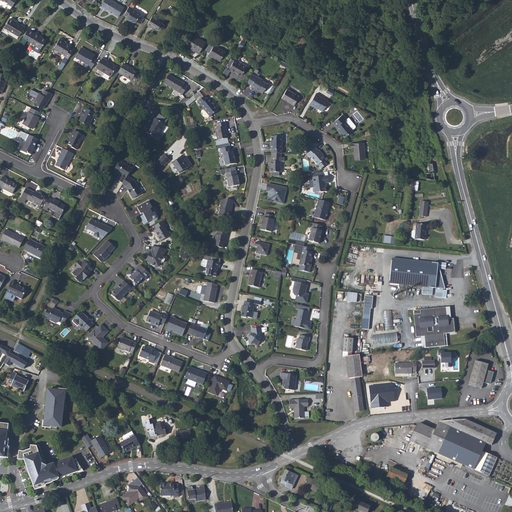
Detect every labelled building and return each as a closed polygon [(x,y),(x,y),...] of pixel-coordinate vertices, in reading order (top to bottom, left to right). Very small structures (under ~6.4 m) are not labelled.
[(126,5),(117,0),(104,0),(101,5),(106,8),(106,7),(120,14),(126,5)] [(143,11),(131,4),(126,13),(129,15),(128,16),(132,18),(134,18),(138,20),(139,19),(143,21),(146,16),(142,13),(143,11)] [(159,14),(155,12),(149,23),(152,25),(154,24),(156,25),(156,26),(159,28),(160,27),(163,28),(165,26),(166,24),(165,23),(163,22),(164,20),(158,16),(159,14)] [(17,22),(10,18),(5,28),(19,36),(26,26),(22,23),(22,24),(18,22),(17,22)] [(41,34),(37,31),(37,32),(29,27),(22,38),(41,49),(47,39),(40,35),(41,34)] [(207,41),(195,33),(188,44),(192,46),(193,46),(198,48),(197,50),(201,52),(207,41)] [(64,68),(75,49),(72,47),(73,45),(66,41),(66,40),(61,38),(56,47),(67,54),(60,66),(64,68)] [(227,50),(216,44),(215,45),(211,51),(210,53),(214,56),(215,55),(222,59),(227,50)] [(93,67),(99,58),(95,56),(97,54),(93,51),(92,52),(83,47),(77,55),(91,64),(90,65),(93,67)] [(109,59),(105,56),(99,67),(113,75),(114,74),(117,76),(120,71),(117,69),(118,67),(119,66),(109,60),(109,59)] [(241,59),(238,57),(232,66),(234,67),(233,70),(236,72),(237,71),(238,72),(239,71),(244,74),(249,65),(245,62),(245,63),(241,60),(241,59)] [(132,66),(126,62),(121,69),(120,71),(133,79),(132,81),(137,83),(142,74),(138,72),(139,70),(133,67),(132,66)] [(10,74),(0,69),(0,90),(3,92),(6,86),(5,86),(6,83),(7,83),(9,79),(8,78),(10,74)] [(185,82),(171,72),(165,81),(183,93),(188,85),(184,83),(185,82)] [(259,76),(254,73),(249,81),(254,84),(254,85),(261,90),(262,89),(266,91),(271,82),(265,79),(265,78),(260,75),(259,76)] [(302,94),(290,87),(285,96),(297,103),(302,94)] [(39,96),(36,101),(41,103),(40,105),(45,107),(47,103),(49,103),(52,97),(53,97),(54,93),(48,90),(45,91),(44,92),(42,91),(41,91),(34,88),(32,93),(39,96)] [(198,100),(204,96),(200,90),(194,95),(198,100)] [(332,99),(319,92),(313,102),(318,105),(319,104),(322,106),(321,107),(326,109),(332,99)] [(208,98),(206,95),(198,100),(201,104),(202,103),(210,114),(217,109),(212,101),(210,97),(208,98)] [(41,115),(43,111),(34,106),(32,111),(31,110),(25,122),(35,127),(41,116),(41,115)] [(86,112),(85,113),(82,121),(90,125),(95,117),(96,117),(98,113),(88,108),(86,112)] [(349,116),(346,112),(336,121),(339,125),(339,126),(343,132),(345,131),(347,135),(355,128),(358,126),(358,124),(351,115),(349,116)] [(165,123),(156,117),(147,130),(148,131),(156,137),(165,123)] [(227,127),(226,122),(217,124),(218,128),(217,129),(219,140),(228,138),(227,127)] [(76,150),(84,135),(75,130),(68,144),(72,146),(72,147),(76,150)] [(40,138),(38,137),(29,133),(26,138),(28,140),(23,150),(28,152),(30,152),(33,153),(35,149),(38,142),(38,141),(40,138)] [(284,153),(285,153),(285,136),(275,135),(275,141),(275,144),(273,144),(273,148),(275,149),(275,153),(284,153)] [(367,159),(366,142),(352,143),(352,147),(356,147),(356,151),(357,152),(357,155),(356,155),(357,159),(367,159)] [(330,161),(327,157),(328,156),(324,151),(325,151),(322,147),(321,148),(318,145),(309,152),(311,156),(314,154),(320,162),(321,162),(324,166),(330,161)] [(232,151),(231,147),(222,149),(223,153),(224,153),(227,165),(237,163),(236,156),(235,156),(234,151),(232,151)] [(64,171),(73,153),(62,148),(60,152),(62,152),(54,166),(64,171)] [(157,162),(162,167),(171,159),(166,153),(157,162)] [(284,156),(284,153),(275,153),(275,160),(273,160),(273,166),(274,166),(274,172),(275,172),(283,171),(284,161),(287,160),(287,157),(284,156)] [(182,159),(181,158),(172,163),(180,174),(193,165),(187,156),(182,159)] [(129,176),(134,168),(123,161),(121,161),(117,168),(117,170),(123,174),(120,180),(125,183),(129,176)] [(328,191),(327,185),(325,185),(325,182),(328,182),(331,181),(330,174),(326,174),(325,170),(316,171),(316,175),(317,185),(316,187),(317,190),(318,192),(328,191)] [(238,174),(238,171),(228,173),(230,186),(241,184),(239,174),(238,174)] [(9,177),(5,175),(0,185),(3,188),(4,187),(15,192),(19,184),(13,181),(13,180),(9,178),(9,177)] [(137,180),(129,176),(125,183),(124,183),(127,185),(134,198),(144,193),(137,180)] [(290,187),(272,183),(270,191),(273,191),(271,200),(275,201),(277,199),(279,200),(279,201),(287,203),(290,187)] [(36,191),(28,187),(22,199),(26,202),(28,198),(42,205),(47,196),(40,193),(41,192),(37,190),(36,191)] [(50,197),(45,208),(48,210),(50,207),(57,211),(55,216),(61,219),(65,210),(67,206),(61,203),(61,202),(54,199),(50,197)] [(222,202),(223,202),(221,214),(231,216),(232,209),(234,209),(235,205),(236,200),(229,198),(222,200),(222,202)] [(327,220),(332,202),(322,199),(317,217),(318,217),(326,220),(327,220)] [(429,216),(431,201),(424,200),(422,215),(429,216)] [(148,201),(137,208),(141,215),(143,214),(145,218),(142,219),(145,225),(152,221),(155,222),(157,221),(158,217),(155,213),(153,214),(150,209),(152,208),(148,201)] [(277,215),(269,213),(268,217),(267,216),(264,228),(275,230),(278,219),(277,218),(277,215)] [(105,237),(114,227),(106,223),(105,224),(92,217),(90,222),(89,222),(86,227),(96,231),(94,234),(99,236),(100,235),(105,237)] [(324,225),(325,225),(326,220),(318,217),(316,223),(324,225)] [(162,240),(172,235),(167,225),(168,224),(166,220),(157,225),(159,229),(158,232),(162,240)] [(323,230),(324,225),(316,223),(314,222),(313,227),(313,228),(310,240),(320,243),(324,230),(323,230)] [(430,225),(419,223),(418,230),(416,230),(414,231),(414,236),(414,237),(417,238),(418,239),(427,240),(428,229),(430,229),(430,225)] [(1,238),(19,247),(24,238),(6,229),(1,238)] [(230,233),(220,230),(219,234),(218,234),(215,245),(221,246),(221,247),(226,248),(227,241),(228,241),(229,236),(230,236),(230,233)] [(309,243),(310,236),(294,232),(292,242),(292,243),(299,245),(300,241),(301,241),(309,243)] [(384,235),(383,242),(396,244),(397,236),(384,235)] [(24,249),(40,258),(46,247),(29,239),(24,249)] [(117,247),(109,239),(99,249),(97,249),(94,252),(102,259),(105,256),(106,257),(107,258),(112,253),(111,252),(117,247)] [(273,244),(260,241),(259,246),(261,246),(260,252),(271,255),(273,244)] [(164,256),(167,248),(156,245),(153,251),(154,251),(153,254),(151,253),(148,259),(150,260),(150,261),(153,262),(154,265),(157,266),(159,265),(160,266),(161,262),(164,263),(166,262),(167,259),(166,257),(164,256)] [(315,248),(300,245),(298,252),(302,253),(301,256),(302,256),(301,258),(303,259),(304,259),(303,264),(307,265),(305,270),(312,272),(313,267),(314,262),(313,260),(315,252),(314,252),(315,248)] [(403,259),(394,257),(391,282),(400,283),(403,259)] [(223,262),(211,259),(209,268),(210,268),(209,273),(218,276),(221,266),(222,267),(223,262)] [(441,263),(403,259),(400,283),(447,289),(442,269),(440,269),(441,263)] [(79,267),(74,272),(77,275),(77,277),(82,281),(87,275),(89,275),(92,272),(91,272),(94,268),(85,260),(84,262),(78,262),(79,267)] [(152,273),(142,264),(137,268),(138,269),(136,272),(135,271),(133,269),(129,273),(130,273),(129,274),(134,280),(133,281),(137,285),(138,283),(139,283),(145,276),(147,278),(152,273)] [(266,271),(255,269),(255,273),(254,273),(253,278),(253,279),(252,285),(262,287),(266,271)] [(305,292),(306,290),(307,290),(308,284),(306,283),(307,279),(293,276),(292,280),(295,281),(293,290),(294,290),(294,292),(296,295),(297,295),(296,300),(307,302),(309,293),(305,292)] [(27,289),(16,284),(17,282),(12,280),(6,292),(22,299),(27,289)] [(132,289),(124,281),(120,285),(119,284),(115,289),(116,289),(111,294),(117,300),(120,300),(128,292),(129,293),(132,289)] [(213,283),(210,282),(206,301),(217,303),(220,287),(220,284),(213,283)] [(336,290),(336,299),(357,301),(358,292),(336,290)] [(373,296),(365,295),(362,329),(369,330),(371,309),(372,308),(373,296)] [(246,305),(245,310),(246,310),(245,312),(245,317),(249,318),(250,317),(254,317),(257,307),(258,307),(259,304),(263,305),(264,301),(256,300),(256,303),(249,302),(248,301),(247,306),(246,305)] [(60,320),(63,322),(73,312),(65,309),(64,312),(62,311),(62,310),(54,306),(53,307),(49,305),(45,313),(50,315),(48,318),(56,321),(60,320)] [(429,347),(448,345),(447,332),(449,332),(458,332),(457,317),(453,318),(450,318),(449,307),(424,309),(417,309),(417,314),(418,314),(420,335),(425,335),(427,334),(429,347)] [(309,310),(299,308),(295,325),(310,329),(312,321),(307,320),(309,310)] [(88,330),(94,323),(91,319),(91,318),(88,315),(86,316),(86,314),(82,310),(74,318),(75,318),(74,319),(74,321),(76,323),(78,323),(79,322),(83,327),(84,327),(88,330)] [(162,321),(167,324),(171,314),(166,312),(164,315),(153,310),(151,315),(150,315),(148,320),(160,325),(162,321)] [(383,311),(385,330),(394,329),(392,310),(383,311)] [(178,317),(174,316),(169,330),(172,331),(173,330),(185,335),(189,323),(177,319),(178,317)] [(97,330),(96,328),(89,336),(104,349),(110,342),(105,336),(110,330),(103,323),(97,330)] [(195,335),(200,337),(207,339),(210,330),(194,324),(191,333),(195,335)] [(263,328),(255,329),(255,333),(251,334),(250,336),(252,338),(252,340),(251,340),(252,344),(258,343),(261,345),(265,339),(263,337),(262,332),(264,332),(263,328)] [(399,331),(374,333),(375,342),(400,340),(399,331)] [(311,337),(301,335),(300,338),(299,338),(298,348),(306,350),(308,340),(310,341),(311,337)] [(354,337),(345,336),(343,350),(347,350),(348,354),(351,354),(351,351),(352,351),(354,337)] [(131,352),(135,353),(139,344),(135,342),(136,342),(125,337),(123,343),(121,343),(120,348),(125,350),(131,352)] [(11,349),(0,342),(0,353),(1,351),(8,355),(10,352),(11,349)] [(32,351),(20,344),(17,351),(28,358),(32,351)] [(145,346),(141,356),(151,361),(150,362),(154,364),(155,362),(160,352),(152,348),(151,349),(145,346)] [(449,365),(451,365),(451,352),(445,352),(445,350),(438,350),(438,355),(441,355),(441,363),(449,363),(449,365)] [(28,363),(10,352),(8,355),(3,363),(9,366),(11,363),(24,369),(28,363)] [(160,352),(155,362),(160,364),(164,353),(160,352)] [(359,376),(363,375),(360,353),(351,354),(348,354),(345,355),(348,377),(350,377),(355,410),(364,409),(359,376)] [(164,365),(181,372),(185,362),(173,357),(174,357),(168,355),(164,365)] [(489,363),(476,359),(468,384),(481,388),(483,381),(489,383),(491,382),(494,372),(487,369),(489,363)] [(411,363),(395,363),(395,373),(411,373),(411,371),(416,371),(416,361),(411,361),(411,363)] [(204,372),(192,367),(188,377),(205,385),(210,373),(204,370),(204,372)] [(13,371),(7,382),(11,384),(16,375),(17,373),(13,371)] [(291,373),(283,371),(281,377),(284,378),(283,385),(285,388),(294,390),(297,376),(291,374),(291,373)] [(11,385),(23,391),(29,381),(16,375),(11,384),(11,385)] [(232,382),(218,376),(211,392),(220,396),(223,389),(228,391),(229,390),(231,391),(233,391),(235,386),(231,384),(232,382)] [(371,408),(386,407),(385,402),(395,401),(393,382),(368,385),(371,408)] [(441,387),(426,389),(427,400),(442,398),(441,387)] [(60,390),(50,389),(47,412),(46,412),(44,424),(48,425),(47,426),(53,427),(53,425),(63,426),(66,403),(67,403),(68,391),(66,391),(66,388),(60,388),(60,390)] [(307,399),(289,399),(289,408),(293,408),(293,418),(307,418),(307,411),(304,411),(304,406),(307,406),(307,399)] [(151,419),(142,421),(143,427),(145,426),(146,430),(149,432),(150,436),(155,435),(156,437),(163,435),(163,436),(166,435),(165,429),(162,430),(160,423),(153,425),(151,419)] [(421,422),(418,423),(410,440),(490,476),(498,457),(483,451),(485,447),(493,450),(500,435),(465,419),(440,421),(436,429),(421,422)] [(4,456),(8,457),(9,450),(8,450),(9,439),(7,439),(8,437),(8,432),(12,432),(12,424),(0,422),(0,457),(4,458),(4,456)] [(176,431),(177,439),(191,438),(190,430),(176,431)] [(132,449),(140,445),(133,431),(124,436),(122,438),(124,441),(120,444),(125,452),(132,448),(132,449)] [(377,432),(376,432),(373,432),(372,434),(371,436),(372,439),(373,440),(375,441),(377,441),(379,440),(380,438),(380,436),(380,434),(379,433),(377,432)] [(81,439),(87,448),(93,445),(101,458),(110,452),(100,436),(91,441),(87,435),(81,439)] [(73,460),(72,457),(59,461),(47,466),(39,445),(36,446),(30,446),(30,449),(23,451),(19,451),(18,458),(24,458),(27,468),(29,468),(31,476),(30,476),(34,486),(35,486),(36,489),(42,487),(42,486),(45,485),(45,486),(50,485),(49,484),(53,482),(52,480),(57,478),(58,479),(59,478),(59,477),(69,474),(70,475),(77,472),(77,471),(82,469),(76,459),(73,460)] [(384,472),(369,465),(365,474),(380,481),(384,472)] [(409,474),(392,466),(388,475),(404,483),(409,474)] [(286,468),(280,481),(286,484),(286,485),(292,488),(298,474),(286,468)] [(126,491),(120,496),(127,507),(137,500),(140,504),(152,496),(138,477),(129,484),(128,492),(126,491)] [(321,484),(307,477),(305,481),(313,484),(311,489),(318,492),(321,484)] [(183,485),(177,485),(178,484),(173,483),(173,482),(167,482),(167,483),(160,483),(159,494),(173,495),(173,496),(177,496),(177,493),(183,494),(183,485)] [(187,489),(188,498),(195,497),(195,500),(205,498),(203,484),(199,485),(199,486),(199,487),(193,488),(187,489)] [(112,500),(99,505),(101,511),(112,511),(116,511),(116,509),(120,508),(116,498),(112,499),(112,500)] [(367,511),(371,506),(358,500),(355,507),(365,511),(367,511)] [(233,511),(232,501),(214,504),(215,511),(233,511)] [(96,511),(95,507),(90,509),(88,503),(81,505),(83,511),(79,511),(96,511)]
